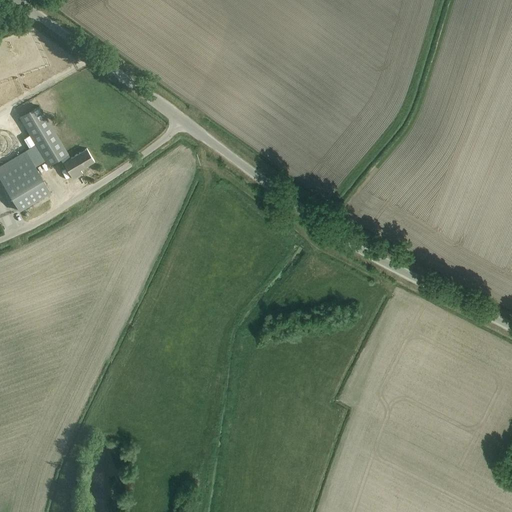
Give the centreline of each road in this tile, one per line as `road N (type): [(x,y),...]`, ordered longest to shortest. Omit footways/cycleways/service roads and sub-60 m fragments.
road 1 (unclassified): [(182,123),(322,226),(511,323)]
road 2 (unclassified): [(0,237),(71,202),(182,123)]
road 3 (unclassified): [(182,123),(22,4)]
